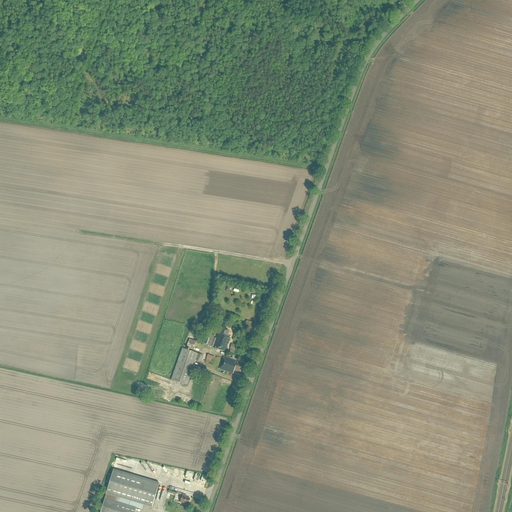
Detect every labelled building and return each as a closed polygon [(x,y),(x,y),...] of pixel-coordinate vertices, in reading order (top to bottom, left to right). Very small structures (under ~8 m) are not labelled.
[(244,322),(242,326),(253,330),(255,325),(244,322)] [(227,337),(229,332),(220,328),(214,348),(226,352),(228,346),(227,346),(227,344),(228,344),(230,338),(227,337)] [(211,346),(214,336),(207,333),(203,344),(211,346)] [(193,350),(196,342),(189,339),(186,347),(193,350)] [(201,362),(203,356),(182,348),(171,380),(187,386),(196,360),(201,362)] [(212,364),(215,357),(207,355),(205,361),(212,364)] [(240,372),(242,365),(237,363),(237,362),(224,357),(219,370),(233,374),(234,370),(240,372)] [(155,374),(148,372),(146,378),(165,384),(166,379),(154,375),(155,374)] [(106,495),(100,511),(134,511),(136,508),(140,509),(142,505),(152,508),(159,484),(113,470),(109,484),(106,495)] [(188,505),(190,499),(185,497),(186,496),(183,495),(180,503),(188,505)]
